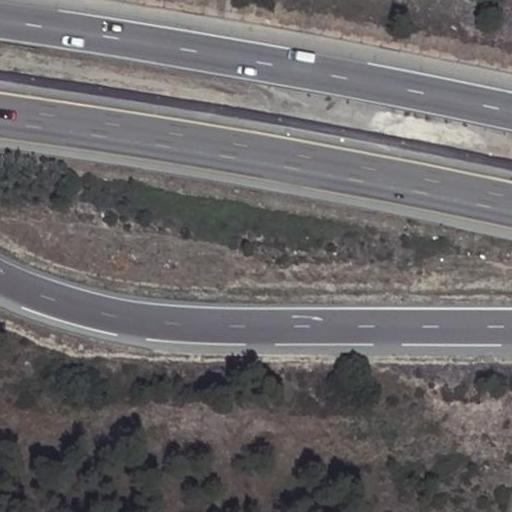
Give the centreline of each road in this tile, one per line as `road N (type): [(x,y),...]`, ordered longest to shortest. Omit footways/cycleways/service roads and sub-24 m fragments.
road 1 (motorway): [(0,109),(511,200)]
road 2 (motorway): [(0,276),(76,308),(164,324),(511,323)]
road 3 (motorway): [(511,108),(0,19)]
